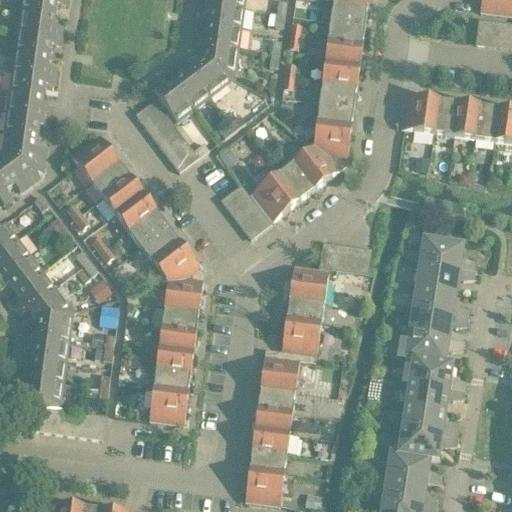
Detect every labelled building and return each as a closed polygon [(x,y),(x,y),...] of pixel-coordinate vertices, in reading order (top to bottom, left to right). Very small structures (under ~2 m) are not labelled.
[(65,12),(66,2),(50,0),(23,0),(21,17),(55,21),(57,11),(65,12)] [(245,13),(246,0),(203,0),(203,8),(245,13)] [(335,0),(334,8),(368,13),(370,3),(370,0),(335,0)] [(511,0),(482,0),(482,7),(480,19),(503,22),(505,11),(511,11),(511,0)] [(276,19),(286,20),(287,7),(278,6),(276,19)] [(242,34),(245,13),(203,8),(202,18),(210,19),(209,30),(242,34)] [(334,8),(331,28),(366,33),(368,13),(334,8)] [(511,11),(505,11),(503,22),(511,23),(511,11)] [(54,32),(55,21),(21,17),(18,37),(61,43),(62,33),(54,32)] [(284,33),(286,20),(276,19),(274,32),(284,33)] [(479,25),(476,50),(488,52),(491,27),(479,25)] [(500,53),(503,29),(491,27),(488,52),(500,53)] [(329,43),(328,49),(363,53),(364,47),(366,33),(331,28),(329,43)] [(511,54),(511,29),(503,29),(500,53),(511,54)] [(239,55),(242,34),(209,30),(208,40),(199,39),(198,49),(207,51),(239,55)] [(290,42),(300,44),(302,31),(292,30),(290,42)] [(60,52),(61,43),(18,37),(15,57),(50,61),(51,51),(60,52)] [(298,56),(300,44),(290,42),(289,55),(298,56)] [(270,59),(280,61),(282,47),(272,46),(270,59)] [(326,65),(326,69),(360,73),(361,69),(363,53),(328,49),(326,65)] [(235,85),(239,55),(207,51),(205,66),(235,85)] [(48,72),(50,61),(15,57),(13,77),(56,83),(57,73),(48,72)] [(278,74),(280,61),(270,59),(269,72),(278,74)] [(211,103),(235,85),(205,66),(191,76),(211,103)] [(211,103),(191,76),(186,69),(178,75),(183,82),(174,89),(194,116),(211,103)] [(323,87),(323,89),(358,94),(358,92),(360,73),(326,69),(323,87)] [(285,83),(294,84),(296,72),(287,71),(285,83)] [(54,93),(56,83),(13,77),(10,97),(45,102),(46,91),(54,93)] [(293,97),(294,84),(285,83),(283,95),(293,97)] [(194,116),(174,89),(165,96),(160,89),(152,95),(177,129),(194,116)] [(323,89),(320,109),(355,114),(358,94),(323,89)] [(10,97),(7,117),(50,123),(52,113),(43,112),(45,102),(10,97)] [(407,101),(403,125),(416,126),(414,138),(434,141),(439,106),(407,101)] [(155,106),(136,120),(143,130),(162,116),(155,106)] [(439,106),(434,141),(452,143),(454,143),(459,109),(457,108),(439,106)] [(319,119),(317,129),(352,134),(354,118),(355,114),(320,109),(320,114),(319,119)] [(459,109),(454,143),(475,146),(479,111),(459,109)] [(479,111),(475,146),(477,146),(495,149),(500,114),(482,112),(479,111)] [(511,115),(500,114),(495,149),(511,151),(511,115)] [(162,116),(143,130),(150,139),(169,125),(162,116)] [(49,132),(50,123),(7,117),(5,137),(39,142),(40,131),(49,132)] [(230,129),(235,136),(246,128),(240,121),(230,129)] [(169,125),(150,139),(158,149),(177,135),(169,125)] [(403,125),(402,136),(414,138),(416,126),(403,125)] [(225,145),(235,136),(230,129),(219,137),(225,145)] [(317,131),(315,150),(350,154),(352,136),(352,134),(317,129),(317,131)] [(177,135),(158,149),(165,159),(184,144),(177,135)] [(2,158),(42,181),(46,154),(37,153),(39,142),(5,137),(2,158)] [(99,142),(71,164),(90,188),(118,166),(99,142)] [(184,144),(165,159),(172,168),(191,154),(184,144)] [(191,154),(172,168),(180,178),(192,169),(209,156),(204,149),(204,150),(201,146),(191,154)] [(314,154),(311,156),(318,165),(332,184),(342,177),(336,169),(325,163),(327,159),(338,164),(348,165),(350,154),(315,150),(314,154)] [(229,173),(239,165),(230,153),(219,161),(229,173)] [(332,184),(318,165),(311,156),(295,168),(316,196),(332,184)] [(0,158),(0,178),(10,192),(14,189),(20,197),(42,181),(2,158),(0,158)] [(417,162),(416,173),(427,175),(428,164),(417,162)] [(118,166),(90,188),(101,203),(129,181),(118,166)] [(295,168),(279,180),(300,208),(316,196),(295,168)] [(0,205),(3,210),(12,203),(6,195),(10,192),(0,178),(0,205)] [(458,183),(458,188),(468,189),(468,186),(469,180),(459,178),(458,183)] [(273,229),(300,208),(279,180),(252,201),(273,229)] [(129,181),(101,203),(113,219),(141,197),(129,181)] [(228,217),(248,203),(241,193),(221,208),(228,217)] [(141,197),(113,219),(127,237),(156,215),(141,197)] [(33,207),(41,218),(48,213),(40,202),(33,207)] [(235,227),(255,212),(248,203),(228,217),(235,227)] [(75,226),(83,220),(75,210),(67,216),(75,226)] [(243,237),(262,222),(255,212),(235,227),(243,237)] [(156,215),(127,237),(139,253),(168,231),(156,215)] [(75,226),(78,230),(73,233),(78,239),(82,236),(90,230),(83,220),(75,226)] [(262,222),(243,237),(250,246),(270,231),(262,222)] [(58,240),(65,234),(57,223),(50,229),(58,240)] [(0,259),(18,246),(5,229),(0,232),(0,259)] [(168,231),(139,253),(151,268),(179,246),(168,231)] [(65,234),(58,240),(67,250),(74,244),(65,234)] [(100,259),(107,253),(100,243),(92,249),(100,259)] [(420,268),(475,277),(477,269),(462,263),(464,250),(424,244),(420,268)] [(0,283),(30,262),(18,246),(0,259),(0,271),(0,272),(0,283)] [(179,246),(151,268),(165,287),(175,279),(185,271),(193,265),(179,246)] [(108,254),(114,262),(121,256),(115,248),(108,254)] [(332,276),(335,252),(323,250),(320,275),(332,276)] [(344,278),(347,253),(335,252),(332,276),(344,278)] [(107,253),(100,259),(107,269),(115,263),(114,262),(108,254),(107,253)] [(356,279),(359,255),(347,253),(344,278),(356,279)] [(359,255),(356,279),(368,281),(371,256),(359,255)] [(86,276),(93,270),(82,257),(75,262),(86,276)] [(19,297),(42,279),(30,262),(0,283),(0,292),(2,296),(12,288),(19,297)] [(175,279),(165,287),(168,290),(167,294),(179,295),(192,297),(202,298),(204,287),(205,280),(201,274),(193,265),(185,271),(175,279)] [(474,285),(475,277),(420,268),(416,292),(456,298),(458,287),(474,285)] [(86,276),(79,281),(84,288),(91,283),(98,277),(93,270),(86,276)] [(290,303),(289,307),(325,311),(325,307),(329,279),(320,278),(293,275),(292,283),(290,303)] [(21,321),(28,316),(55,296),(42,279),(19,297),(25,305),(15,312),(21,321)] [(103,283),(89,294),(99,307),(113,296),(103,283)] [(454,310),(456,298),(416,292),(413,316),(468,324),(469,317),(454,310)] [(167,294),(164,314),(200,319),(202,298),(192,297),(179,295),(167,294)] [(38,329),(73,321),(55,296),(28,316),(38,329)] [(289,307),(286,327),(322,332),(325,311),(289,307)] [(104,312),(102,331),(116,333),(119,313),(104,312)] [(152,319),(151,326),(154,331),(162,332),(197,337),(200,319),(164,314),(156,313),(152,319)] [(467,332),(468,324),(413,316),(409,339),(449,346),(450,334),(467,332)] [(73,321),(38,329),(36,344),(70,349),(73,321)] [(283,348),(282,359),(305,362),(307,350),(319,352),(322,335),(322,332),(286,327),(286,331),(283,348)] [(162,332),(159,354),(194,358),(197,337),(162,332)] [(464,348),(449,346),(409,339),(405,363),(453,371),(453,370),(445,369),(447,358),(463,356),(464,348)] [(93,340),(91,351),(102,353),(103,341),(93,340)] [(115,342),(106,340),(105,353),(114,355),(115,342)] [(70,349),(36,344),(26,343),(25,352),(34,354),(33,365),(67,369),(70,349)] [(305,362),(318,363),(319,352),(307,350),(305,362)] [(94,364),(103,365),(105,354),(96,353),(94,364)] [(114,355),(105,354),(104,367),(112,368),(114,355)] [(159,354),(156,375),(191,380),(194,358),(159,354)] [(265,363),(263,375),(275,377),(276,365),(265,363)] [(451,382),(453,371),(405,363),(405,364),(413,365),(409,388),(465,397),(466,389),(451,382)] [(64,390),(67,369),(33,365),(31,375),(22,374),(20,384),(64,390)] [(276,365),(275,377),(286,378),(288,366),(276,365)] [(300,368),(288,366),(286,378),(298,380),(300,368)] [(156,375),(154,393),(189,398),(191,380),(156,375)] [(263,375),(260,395),(295,400),(298,380),(286,378),(275,377),(263,375)] [(101,381),(100,394),(108,395),(110,382),(101,381)] [(61,411),(64,390),(20,384),(19,394),(28,395),(26,406),(61,411)] [(464,404),(465,397),(409,388),(406,412),(445,418),(447,406),(464,404)] [(154,393),(151,413),(163,415),(174,417),(186,418),(189,398),(154,393)] [(368,393),(367,404),(379,406),(380,395),(368,393)] [(109,396),(100,395),(98,408),(107,409),(109,396)] [(258,412),(258,415),(293,420),(293,416),(295,400),(260,395),(258,412)] [(444,430),(445,418),(406,412),(402,436),(458,444),(459,436),(444,430)] [(43,439),(46,415),(34,413),(31,437),(43,439)] [(149,426),(149,428),(160,430),(163,415),(151,413),(149,426)] [(54,440),(58,416),(46,415),(43,439),(54,440)] [(163,415),(160,430),(172,432),(174,417),(163,415)] [(258,415),(255,436),(290,441),(293,420),(258,415)] [(66,442),(70,418),(58,416),(54,440),(66,442)] [(174,417),(172,432),(184,433),(184,431),(186,418),(174,417)] [(78,444),(81,420),(70,418),(66,442),(78,444)] [(90,445),(93,421),(81,420),(78,444),(90,445)] [(93,421),(90,445),(102,447),(105,423),(93,421)] [(255,436),(252,456),(287,461),(290,441),(255,436)] [(456,452),(458,444),(402,436),(399,459),(391,457),(391,458),(438,465),(440,454),(456,452)] [(252,460),(249,476),(285,481),(287,465),(287,461),(252,456),(252,460)] [(438,466),(438,465),(391,458),(387,482),(427,488),(442,490),(444,483),(428,476),(430,465),(438,466)] [(249,476),(247,497),(258,499),(270,500),(282,502),(285,481),(249,476)] [(425,500),(427,488),(387,482),(383,505),(425,511),(438,511),(440,506),(425,500)] [(247,497),(245,509),(257,511),(258,499),(247,497)] [(258,499),(257,511),(267,511),(268,511),(270,500),(258,499)] [(270,500),(268,511),(280,511),(282,502),(270,500)] [(310,500),(308,511),(320,511),(323,502),(310,500)]
